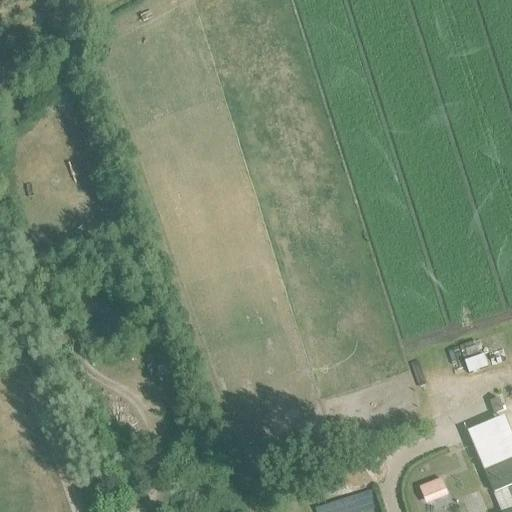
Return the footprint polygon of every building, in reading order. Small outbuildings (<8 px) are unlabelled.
[(483,357),(464,364),(468,376),(488,369),(483,357)] [(499,400),(490,403),(494,416),(504,413),(499,400)] [(511,511),(511,438),(504,418),(467,433),(484,473),(499,511),(511,511)] [(426,486),(433,501),(448,495),(442,480),(426,486)] [(426,486),(418,490),(425,505),(433,501),(426,486)]
